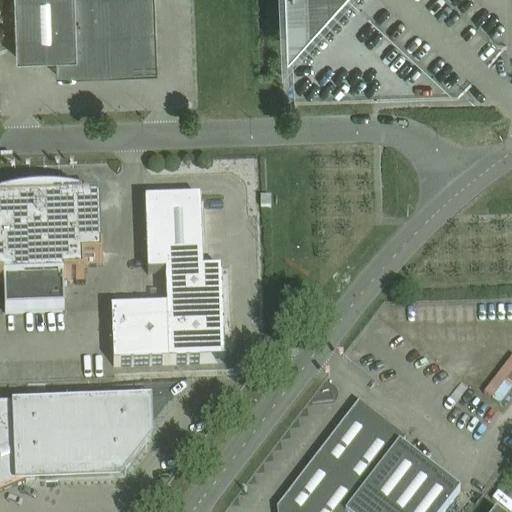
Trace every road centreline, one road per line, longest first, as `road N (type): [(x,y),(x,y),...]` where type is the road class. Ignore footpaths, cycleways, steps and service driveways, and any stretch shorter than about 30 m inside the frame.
road 1 (residential): [(0,143),(377,130),(407,138),(454,179)]
road 2 (unclassified): [(192,511),(454,179)]
